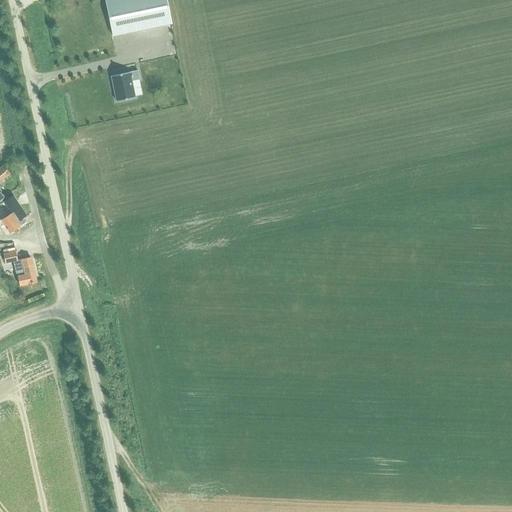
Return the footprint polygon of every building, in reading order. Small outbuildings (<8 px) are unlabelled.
[(166,0),(105,0),(113,36),(172,23),(166,0)] [(99,34),(92,35),(93,51),(100,50),(99,34)] [(145,47),(125,47),(125,56),(145,57),(145,47)] [(130,72),(111,76),(116,101),(135,97),(132,81),(140,79),(138,71),(130,72)] [(0,182),(10,174),(4,166),(0,168),(0,182)] [(23,218),(26,216),(13,196),(3,201),(9,209),(11,208),(13,212),(11,213),(1,220),(10,233),(20,227),(20,226),(26,222),(23,218)] [(3,254),(5,263),(18,260),(16,252),(3,254)] [(18,276),(20,286),(37,282),(35,273),(34,273),(31,257),(22,259),(25,274),(18,276)]
